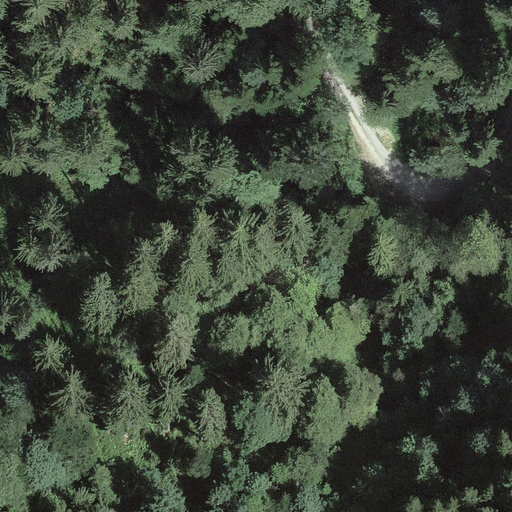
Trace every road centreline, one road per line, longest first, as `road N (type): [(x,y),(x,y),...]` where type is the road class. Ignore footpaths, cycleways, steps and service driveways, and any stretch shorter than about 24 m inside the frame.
road 1 (track): [(13,0),(9,160),(121,511)]
road 2 (track): [(511,128),(478,174),(457,187),(421,188),(385,160),(290,0)]
